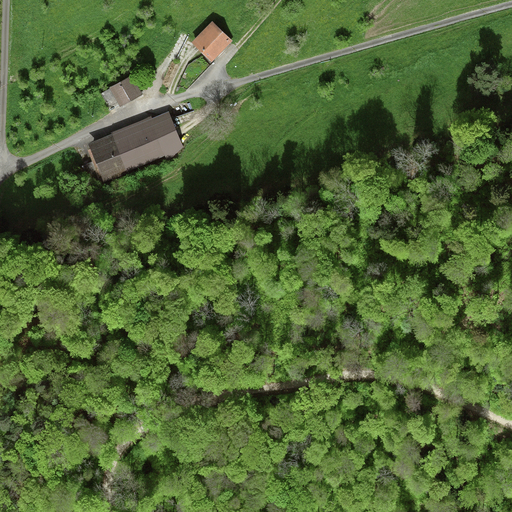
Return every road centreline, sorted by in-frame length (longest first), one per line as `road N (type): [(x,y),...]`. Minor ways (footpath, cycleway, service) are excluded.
road 1 (track): [(511,5),(135,111),(0,167)]
road 2 (track): [(106,511),(107,478),(122,445),(150,421),(214,396),(378,376),(511,424)]
